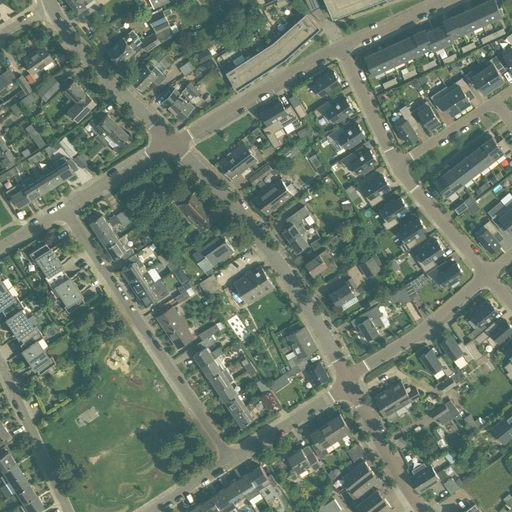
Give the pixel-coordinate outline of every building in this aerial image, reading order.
[(73,0),(71,2),(79,11),(86,6),(84,4),(90,0),(73,0)] [(150,0),(154,8),(172,0),(150,0)] [(325,0),(332,14),(333,14),(332,11),(336,9),(338,13),(346,10),(346,11),(346,12),(348,11),(347,11),(347,10),(359,5),(360,6),(360,7),(361,6),(359,1),(361,0),(363,0),(365,3),(372,0),(373,1),(373,2),(375,1),(374,1),(374,0),(325,0)] [(499,8),(494,0),(489,0),(484,3),(491,20),(504,14),(501,7),(499,8)] [(491,20),(484,3),(474,7),(482,24),(491,20)] [(482,24),(474,7),(464,12),(472,29),(482,24)] [(155,32),(170,26),(167,21),(165,16),(163,11),(163,10),(149,16),(153,27),(155,32)] [(320,27),(307,12),(298,20),(312,35),(320,27)] [(472,29),(464,12),(455,16),(454,16),(462,33),(472,29)] [(462,33),(454,16),(444,20),(453,40),(454,40),(453,37),(462,33)] [(303,43),(312,35),(298,20),(290,27),(303,43)] [(453,40),(444,20),(445,24),(436,28),(444,45),(453,40)] [(270,29),(266,24),(262,26),(265,32),(270,29)] [(141,41),(137,36),(114,57),(120,64),(122,62),(127,67),(136,59),(136,58),(135,54),(145,46),(148,51),(161,42),(161,43),(169,37),(168,37),(174,33),(170,26),(155,32),(156,33),(155,34),(154,32),(141,41)] [(265,32),(262,26),(257,29),(261,35),(265,32)] [(303,43),(290,27),(281,35),(294,50),(303,43)] [(444,45),(436,28),(426,32),(425,29),(434,49),(444,45)] [(434,49),(425,29),(415,34),(423,51),(432,47),(433,50),(434,49)] [(104,32),(99,37),(105,43),(110,38),(104,32)] [(114,57),(137,36),(133,32),(129,35),(124,39),(123,37),(108,51),(114,57)] [(423,51),(415,34),(414,34),(405,39),(413,56),(423,51)] [(285,58),(294,50),(281,35),(274,41),(285,58)] [(254,40),(251,36),(246,39),(249,44),(254,40)] [(249,44),(246,39),(240,43),(243,47),(249,44)] [(413,56),(405,39),(395,43),(403,60),(413,56)] [(285,58),(274,41),(273,42),(265,47),(276,64),(285,58)] [(403,60),(395,43),(385,48),(393,65),(403,60)] [(511,44),(511,45),(501,52),(511,67),(511,44)] [(33,73),(52,60),(43,47),(32,54),(31,53),(23,59),(33,73)] [(202,62),(213,55),(208,47),(197,54),(202,62)] [(276,64),(265,47),(255,53),(266,71),(276,64)] [(235,52),(232,48),(227,51),(229,56),(235,52)] [(393,65),(385,48),(376,52),(383,69),(393,65)] [(224,60),(229,56),(227,51),(221,55),(224,60)] [(160,61),(164,57),(160,52),(156,57),(160,61)] [(383,69),(376,52),(365,57),(370,67),(368,68),(371,75),(383,69)] [(168,53),(164,57),(160,61),(167,68),(175,60),(168,53)] [(266,71),(255,53),(245,60),(256,77),(266,71)] [(486,62),(488,66),(483,70),(494,87),(496,85),(497,87),(503,83),(502,81),(504,80),(498,70),(503,66),(496,55),(486,62)] [(138,83),(155,65),(149,59),(146,62),(147,63),(132,78),(138,83)] [(180,66),(185,73),(195,67),(190,59),(180,66)] [(256,77),(245,60),(236,66),(247,83),(256,77)] [(214,67),(210,61),(205,64),(209,71),(214,67)] [(155,65),(138,83),(144,89),(154,79),(159,84),(167,76),(155,65)] [(247,83),(236,66),(226,72),(237,89),(247,83)] [(2,73),(9,83),(9,84),(15,80),(8,69),(2,73)] [(494,87),(483,70),(474,76),(471,72),(465,76),(472,87),(478,83),(484,93),(486,92),(487,93),(494,89),(493,88),(494,87)] [(333,71),(328,75),(327,73),(316,80),(318,82),(312,86),(318,96),(340,82),(333,71)] [(9,83),(2,73),(0,74),(0,81),(0,82),(0,88),(4,87),(9,83)] [(15,79),(26,94),(32,90),(21,75),(15,79)] [(41,97),(56,81),(51,77),(36,93),(41,97)] [(446,86),(461,108),(462,107),(463,109),(470,105),(469,103),(471,102),(464,92),(470,89),(470,88),(462,77),(447,87),(446,86)] [(190,90),(194,86),(192,84),(195,82),(192,79),(185,87),(186,88),(182,91),(180,94),(175,89),(163,101),(173,110),(190,91),(190,90)] [(69,106),(84,92),(85,91),(73,80),(61,92),(68,99),(65,102),(69,106)] [(56,81),(41,97),(45,102),(61,85),(56,81)] [(190,91),(173,110),(182,118),(193,106),(189,102),(191,100),(190,99),(194,96),(195,97),(200,92),(199,91),(202,89),(198,86),(196,88),(194,86),(190,90),(190,91)] [(461,108),(446,86),(431,96),(439,108),(444,105),(451,115),(453,114),(454,115),(460,111),(459,110),(461,108)] [(33,91),(19,100),(24,107),(38,98),(33,91)] [(84,92),(69,106),(70,107),(66,111),(76,121),(95,102),(84,92)] [(332,107),(328,100),(313,111),(317,117),(324,113),(331,123),(337,119),(338,120),(348,113),(347,112),(352,108),(346,98),(332,107)] [(296,129),(302,125),(290,105),(285,108),(281,101),(271,107),(283,127),(292,122),(296,129)] [(13,112),(19,108),(15,102),(9,107),(13,112)] [(422,119),(429,129),(438,122),(425,102),(410,111),(417,122),(422,119)] [(306,113),(300,103),(294,107),(300,117),(306,113)] [(410,111),(406,105),(399,109),(404,116),(394,122),(400,131),(398,133),(402,139),(404,138),(408,143),(418,136),(412,126),(418,122),(417,122),(410,111)] [(283,127),(271,107),(270,107),(271,107),(261,113),(268,125),(263,128),(275,148),(281,145),(274,132),(283,127)] [(19,108),(13,112),(17,117),(23,113),(19,108)] [(117,124),(106,114),(97,123),(93,118),(88,123),(93,128),(91,129),(97,134),(94,137),(99,142),(117,124)] [(28,133),(35,128),(31,124),(25,128),(28,133)] [(117,124),(99,142),(94,147),(99,152),(106,144),(117,155),(128,144),(123,139),(127,134),(117,124)] [(344,132),(340,126),(326,136),(330,143),(336,139),(343,148),(349,144),(350,146),(360,139),(359,137),(364,134),(358,124),(344,132)] [(298,131),(301,137),(309,133),(305,127),(298,131)] [(38,133),(35,128),(28,133),(31,137),(38,133)] [(511,150),(503,138),(497,143),(492,136),(483,143),(496,160),(505,154),(506,156),(511,151),(511,150)] [(59,143),(71,156),(76,152),(64,139),(59,143)] [(51,145),(60,155),(65,150),(56,140),(51,145)] [(232,179),(258,160),(244,142),(219,162),(232,179)] [(496,160),(483,143),(483,144),(475,150),(488,166),(496,160)] [(7,147),(0,150),(0,162),(2,165),(14,158),(7,147)] [(27,148),(22,152),(25,157),(30,153),(27,148)] [(358,157),(354,151),(340,160),(344,167),(348,164),(354,174),(361,170),(362,172),(372,165),(371,163),(376,160),(369,149),(358,157)] [(475,150),(467,156),(480,172),(488,166),(475,150)] [(38,152),(32,155),(37,163),(42,159),(38,152)] [(85,166),(87,163),(90,160),(82,153),(80,154),(79,153),(74,158),(73,159),(82,169),(85,166)] [(309,158),(320,174),(327,170),(316,153),(309,158)] [(37,163),(32,155),(27,159),(31,166),(37,163)] [(467,156),(459,162),(470,177),(478,171),(480,173),(480,172),(467,156)] [(56,168),(63,180),(74,173),(67,161),(60,165),(57,160),(58,160),(54,157),(50,159),(52,163),(52,164),(55,168),(56,168)] [(459,162),(451,168),(462,183),(470,177),(459,162)] [(274,175),(278,172),(274,168),(272,169),(269,165),(257,174),(261,179),(271,171),(274,175)] [(15,166),(10,169),(14,176),(20,173),(15,166)] [(56,168),(55,168),(49,172),(46,167),(41,170),(44,175),(44,174),(52,186),(63,180),(56,168)] [(451,168),(443,175),(456,191),(455,189),(462,183),(451,168)] [(14,176),(10,169),(5,172),(9,180),(14,176)] [(44,174),(44,175),(33,181),(41,193),(52,186),(44,174)] [(366,184),(367,186),(361,190),(372,206),(383,199),(379,192),(390,185),(383,175),(377,179),(376,177),(366,184)] [(456,191),(443,175),(435,181),(441,190),(439,191),(444,197),(447,195),(448,197),(456,191)] [(492,184),(498,180),(494,176),(489,180),(492,184)] [(263,193),(261,190),(259,192),(260,194),(261,195),(256,198),(262,206),(287,187),(281,179),(263,193)] [(261,180),(257,183),(262,189),(266,186),(261,180)] [(33,181),(22,188),(30,200),(41,193),(33,181)] [(287,187),(262,206),(267,214),(293,194),(297,191),(291,184),(287,187)] [(167,196),(172,192),(171,190),(173,189),(170,186),(164,192),(167,196)] [(349,195),(355,191),(352,186),(345,190),(349,195)] [(30,200),(22,188),(11,195),(19,207),(30,200)] [(196,190),(179,206),(202,232),(220,216),(196,190)] [(511,190),(502,199),(507,204),(511,199),(511,190)] [(394,200),(384,207),(385,208),(382,210),(389,220),(383,224),(386,230),(398,222),(394,217),(407,208),(401,198),(395,201),(394,200)] [(474,201),(471,204),(477,211),(480,208),(474,201)] [(464,202),(454,209),(458,214),(468,206),(464,202)] [(290,241),(301,234),(301,233),(306,230),(303,226),(304,225),(303,220),(302,219),(310,213),(305,206),(287,219),(291,226),(283,231),(290,241)] [(491,218),(500,228),(505,224),(511,232),(511,213),(505,206),(491,218)] [(127,208),(121,211),(129,222),(130,221),(135,217),(127,208)] [(121,211),(116,215),(120,220),(124,226),(129,222),(121,211)] [(98,235),(111,226),(114,224),(111,220),(110,219),(107,221),(102,215),(98,218),(95,214),(88,219),(90,223),(98,235)] [(144,225),(156,237),(158,240),(157,240),(163,247),(174,237),(168,231),(167,231),(154,217),(144,225)] [(414,236),(426,229),(419,218),(414,222),(412,220),(402,227),(403,229),(397,233),(404,243),(400,245),(404,252),(418,243),(414,236)] [(499,245),(500,243),(493,234),(498,230),(489,220),(475,232),(481,240),(479,242),(486,250),(488,248),(491,252),(493,250),(494,251),(500,246),(499,245)] [(117,236),(111,226),(98,235),(105,245),(117,236)] [(197,262),(197,261),(207,275),(214,271),(212,268),(212,267),(234,251),(221,232),(191,253),(197,262)] [(331,232),(321,238),(324,242),(333,236),(331,232)] [(329,239),(330,241),(333,245),(345,238),(342,232),(329,239)] [(308,244),(301,234),(290,241),(297,252),(308,244)] [(119,238),(117,236),(105,245),(114,258),(120,254),(123,258),(134,251),(131,246),(126,249),(123,244),(128,241),(124,235),(119,238)] [(140,239),(144,245),(151,240),(147,235),(140,239)] [(310,243),(311,244),(314,249),(323,243),(320,238),(310,243)] [(437,240),(432,244),(430,242),(420,249),(421,250),(414,255),(425,272),(436,264),(432,258),(444,250),(437,240)] [(40,267),(56,256),(53,251),(56,249),(54,246),(49,249),(45,242),(28,253),(33,260),(35,258),(41,266),(40,266),(40,267)] [(337,266),(326,249),(306,263),(313,274),(319,270),(323,276),(337,266)] [(161,261),(167,257),(163,252),(157,256),(161,261)] [(129,282),(147,270),(143,263),(138,267),(134,262),(139,259),(135,253),(124,260),(127,265),(121,270),(129,282)] [(57,256),(56,256),(40,267),(41,267),(46,275),(44,277),(48,283),(65,272),(64,271),(64,272),(60,265),(65,262),(63,259),(59,261),(56,257),(57,256)] [(167,257),(161,261),(164,266),(170,262),(167,257)] [(372,257),(360,265),(368,277),(380,269),(378,266),(372,257)] [(463,272),(456,262),(441,272),(437,266),(426,273),(431,280),(435,277),(441,287),(447,283),(448,284),(459,278),(458,276),(463,272)] [(261,265),(234,282),(241,293),(248,303),(274,286),(268,276),(261,265)] [(154,267),(150,270),(157,279),(161,276),(154,267)] [(137,294),(155,282),(147,270),(129,282),(137,294)] [(65,272),(48,283),(52,289),(54,287),(60,295),(59,296),(60,296),(76,285),(75,285),(72,280),(75,278),(73,275),(68,278),(64,272),(65,272)] [(221,287),(216,281),(212,275),(198,284),(208,299),(210,297),(208,295),(220,287),(221,287)] [(347,283),(331,293),(332,296),(336,302),(338,305),(355,295),(351,288),(356,285),(351,277),(345,281),(345,282),(346,281),(347,283)] [(164,295),(159,287),(163,284),(159,279),(155,282),(137,294),(145,306),(156,299),(157,300),(164,295)] [(174,290),(175,291),(177,294),(192,285),(189,281),(174,290)] [(403,286),(411,298),(417,294),(410,282),(403,286)] [(76,285),(60,296),(66,304),(63,306),(67,312),(84,301),(79,294),(84,291),(82,288),(79,290),(75,286),(76,285)] [(175,297),(176,298),(179,303),(190,296),(190,295),(194,293),(191,288),(190,288),(175,297)] [(8,289),(0,293),(0,307),(3,312),(3,313),(19,302),(15,296),(13,297),(7,289),(8,289)] [(19,302),(3,313),(7,319),(3,322),(5,325),(8,323),(11,328),(27,317),(26,318),(21,309),(23,308),(19,302)] [(498,311),(490,302),(485,306),(484,304),(474,312),(476,314),(470,319),(478,328),(498,311)] [(377,305),(351,320),(351,321),(355,326),(358,324),(367,340),(379,333),(377,329),(385,325),(379,315),(382,314),(377,305)] [(167,332),(185,320),(180,312),(178,314),(172,306),(156,317),(167,332)] [(27,317),(11,328),(11,329),(11,328),(15,333),(11,335),(13,338),(18,335),(22,341),(19,344),(39,331),(35,325),(32,326),(27,318),(27,317)] [(202,339),(211,334),(225,325),(221,319),(215,323),(215,324),(199,334),(202,339)] [(185,320),(167,332),(177,347),(193,337),(187,328),(189,327),(185,320)] [(494,322),(474,338),(479,344),(490,335),(496,343),(511,330),(511,327),(506,320),(498,327),(494,322)] [(294,347),(311,338),(304,327),(288,336),(292,343),(287,346),(289,350),(294,347)] [(39,331),(19,344),(23,350),(19,353),(21,356),(24,354),(27,359),(43,349),(43,348),(42,349),(37,341),(43,337),(39,331)] [(211,334),(202,339),(196,343),(200,349),(193,354),(201,366),(214,359),(223,353),(219,347),(211,353),(206,346),(215,339),(211,334)] [(462,340),(457,344),(451,336),(441,343),(454,361),(462,355),(468,362),(474,358),(465,344),(462,340)] [(288,361),(292,368),(298,364),(298,363),(311,356),(309,352),(316,348),(315,346),(314,344),(311,338),(294,347),(298,355),(288,361)] [(465,344),(474,358),(476,360),(483,355),(473,339),(465,344)] [(238,342),(232,347),(235,352),(241,348),(238,342)] [(43,349),(27,359),(27,360),(27,359),(31,364),(27,366),(30,369),(34,366),(39,373),(55,362),(51,356),(48,358),(43,349)] [(431,350),(421,356),(428,366),(426,367),(429,372),(431,371),(433,375),(442,368),(447,376),(454,372),(442,354),(436,358),(431,350)] [(247,371),(253,367),(250,362),(246,356),(240,360),(243,365),(247,371)] [(222,370),(214,359),(201,366),(209,378),(222,370)] [(292,368),(291,369),(284,374),(279,378),(282,383),(289,380),(288,378),(302,370),(312,388),(329,379),(319,361),(310,366),(306,359),(298,364),(292,368)] [(209,378),(217,390),(234,379),(226,367),(222,370),(209,378)] [(253,367),(247,371),(250,376),(256,372),(253,367)] [(462,369),(439,385),(444,392),(466,376),(462,369)] [(234,379),(217,390),(225,402),(238,394),(230,382),(234,379)] [(380,407),(406,390),(401,381),(374,397),(380,407)] [(263,394),(264,393),(269,390),(265,384),(260,388),(263,394)] [(408,393),(406,390),(380,407),(385,417),(386,416),(386,417),(387,419),(388,420),(388,421),(398,415),(396,411),(395,410),(420,396),(416,389),(408,393)] [(278,403),(269,390),(264,393),(272,406),(278,403)] [(246,405),(238,394),(225,402),(233,414),(246,405)] [(444,404),(430,413),(434,420),(438,418),(442,424),(453,417),(460,412),(450,400),(444,404)] [(249,403),(246,405),(233,414),(241,426),(257,415),(249,403)] [(511,435),(511,412),(492,429),(503,443),(511,435)] [(341,438),(347,434),(350,439),(354,436),(339,414),(330,420),(341,438)] [(341,438),(330,420),(320,426),(331,444),(337,440),(340,445),(344,442),(341,438)] [(331,444),(320,426),(310,433),(316,442),(311,445),(316,452),(315,453),(319,459),(328,453),(325,448),(331,444)] [(433,432),(437,440),(441,438),(436,430),(433,432)] [(350,455),(362,448),(358,443),(347,450),(350,455)] [(312,451),(308,445),(302,449),(301,447),(287,456),(298,474),(311,465),(314,470),(322,465),(312,451)] [(362,448),(350,455),(355,462),(365,453),(362,448)] [(0,469),(1,471),(14,462),(7,451),(0,456),(0,455),(0,469)] [(450,461),(454,457),(448,451),(444,455),(450,461)] [(347,488),(371,470),(364,460),(354,468),(352,465),(348,470),(349,471),(344,475),(348,480),(343,483),(347,488)] [(14,462),(1,471),(3,474),(0,476),(0,478),(4,484),(21,473),(14,462)] [(415,485),(436,472),(430,464),(427,467),(423,463),(412,470),(414,474),(410,477),(415,485)] [(260,465),(248,473),(259,490),(270,483),(273,487),(277,484),(270,473),(271,473),(266,465),(262,468),(260,465)] [(436,473),(436,472),(415,485),(420,492),(448,475),(443,469),(436,473)] [(327,473),(332,479),(337,475),(332,470),(327,473)] [(378,479),(371,470),(347,488),(351,493),(355,490),(358,494),(358,495),(370,486),(378,479)] [(28,484),(21,473),(4,484),(11,495),(10,495),(10,496),(28,484)] [(248,473),(236,480),(246,496),(251,493),(252,495),(259,490),(248,473)] [(451,494),(460,487),(452,478),(444,484),(451,494)] [(236,480),(224,488),(232,500),(234,504),(246,496),(236,480)] [(28,484),(10,496),(14,501),(19,498),(22,503),(35,495),(28,484)] [(358,495),(358,494),(354,497),(358,503),(356,504),(362,511),(365,511),(384,498),(377,489),(374,491),(370,486),(358,495)] [(232,500),(224,488),(212,496),(223,511),(228,508),(226,504),(232,500)] [(33,511),(43,506),(35,495),(22,503),(27,511),(33,511)] [(212,496),(200,503),(205,511),(222,511),(223,511),(212,496)] [(385,511),(391,507),(384,498),(365,511),(385,511)] [(329,503),(335,511),(337,511),(341,510),(334,500),(329,503)] [(205,511),(200,503),(188,511),(205,511)] [(318,511),(317,511),(328,511),(324,506),(322,503),(318,511)] [(335,511),(329,503),(324,506),(328,511),(335,511)] [(481,511),(475,503),(465,511),(465,510),(462,511),(481,511)]
